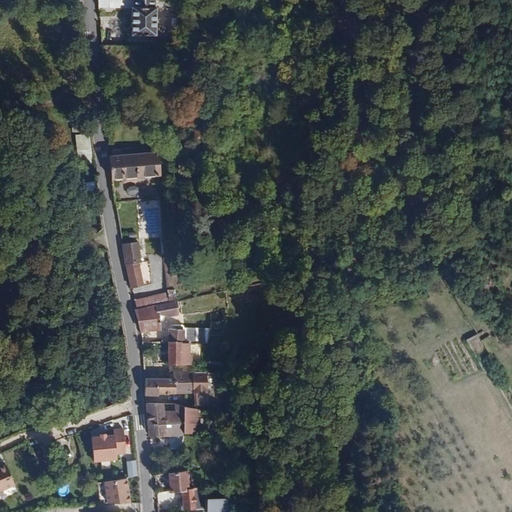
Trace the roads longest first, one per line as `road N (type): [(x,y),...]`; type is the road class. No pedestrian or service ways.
road 1 (tertiary): [(88,0),(107,203),(138,399)]
road 2 (residential): [(138,399),(0,445)]
